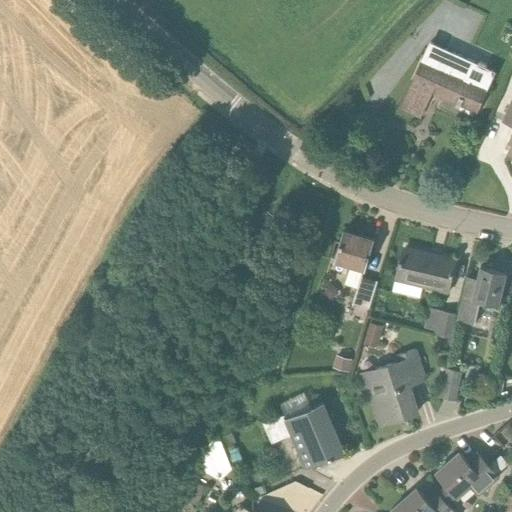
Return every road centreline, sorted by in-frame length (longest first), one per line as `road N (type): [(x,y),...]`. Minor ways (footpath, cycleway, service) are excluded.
road 1 (tertiary): [(511,230),(433,214),(334,175),(205,83),(111,0)]
road 2 (tertiary): [(325,511),(390,453),(511,411)]
